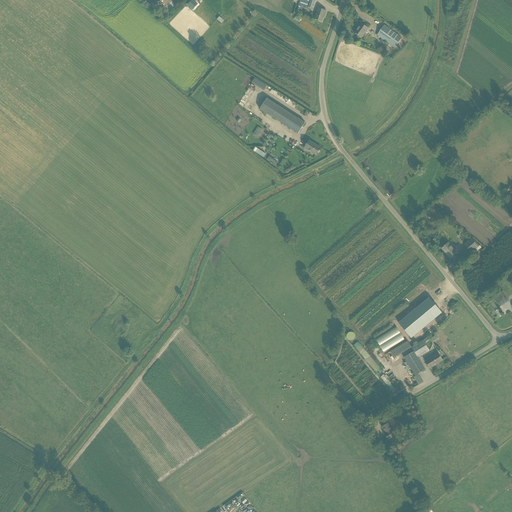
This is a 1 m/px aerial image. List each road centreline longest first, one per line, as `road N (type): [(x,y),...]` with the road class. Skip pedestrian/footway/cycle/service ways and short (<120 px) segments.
road 1 (unclassified): [(498,339),(328,127),(320,68),(339,0)]
road 2 (unclassified): [(361,420),(498,339)]
